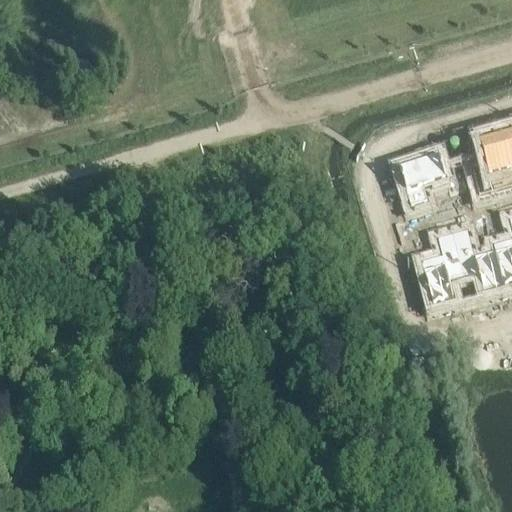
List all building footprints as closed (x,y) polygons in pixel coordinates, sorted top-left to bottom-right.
[(511,138),(502,141),(505,151),(511,175),(511,138)] [(483,167),(472,170),(481,202),(494,199),(490,183),(511,176),(511,175),(505,151),(502,141),(478,148),(483,167)] [(425,166),(397,175),(405,199),(445,185),(449,197),(470,190),(464,173),(444,179),(438,162),(435,163),(433,159),(424,162),(425,166)] [(511,237),(511,250),(495,255),(505,293),(511,290),(511,222),(508,223),(511,237)] [(467,234),(452,238),(464,285),(481,280),(486,298),(505,293),(495,255),(475,261),(467,234)] [(444,270),(421,277),(432,314),(454,307),(449,289),(464,285),(452,238),(436,243),(444,270)]
